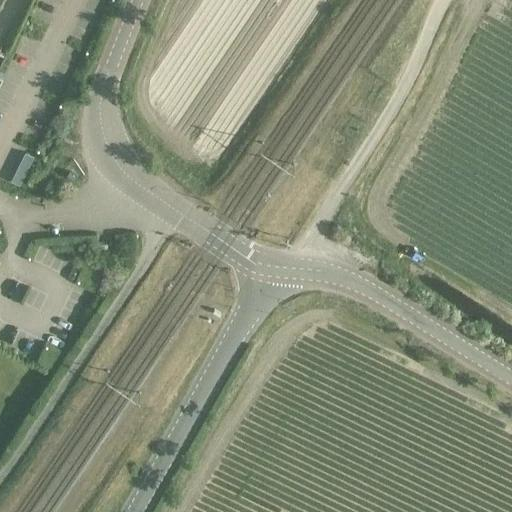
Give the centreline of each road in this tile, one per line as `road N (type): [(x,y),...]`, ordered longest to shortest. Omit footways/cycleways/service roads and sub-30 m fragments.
road 1 (unclassified): [(0,479),(168,207)]
road 2 (unclassified): [(291,270),(408,84),(444,0)]
road 3 (unclassified): [(132,511),(276,269)]
road 4 (unclassified): [(291,270),(353,283),(511,382)]
road 5 (unclassified): [(168,207),(127,177),(100,129),(106,76),(137,0)]
road 6 (unclassified): [(168,207),(255,264),(276,269)]
